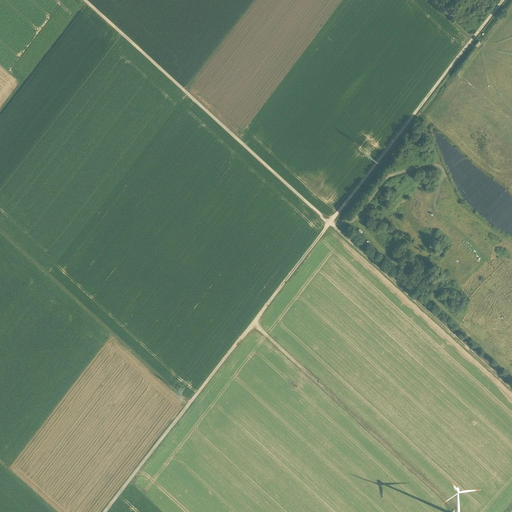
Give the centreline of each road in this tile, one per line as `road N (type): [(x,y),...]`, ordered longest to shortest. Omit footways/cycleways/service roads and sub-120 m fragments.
road 1 (track): [(511,241),(467,212),(436,163),(387,175),(355,218),(511,370)]
road 2 (track): [(84,0),(330,222)]
road 3 (track): [(330,222),(503,0)]
road 4 (track): [(458,511),(253,323)]
road 5 (track): [(0,230),(180,398)]
road 6 (track): [(511,387),(330,222)]
road 7 (track): [(253,323),(104,511)]
road 8 (track): [(253,323),(330,222)]
